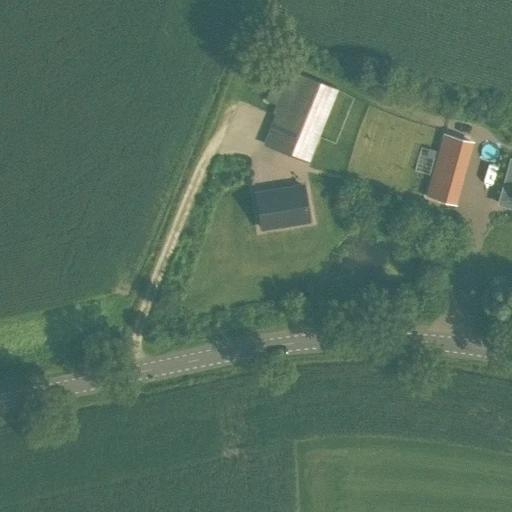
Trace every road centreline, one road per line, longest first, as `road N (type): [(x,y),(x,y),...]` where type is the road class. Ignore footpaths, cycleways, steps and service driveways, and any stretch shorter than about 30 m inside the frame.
road 1 (secondary): [(0,404),(272,346),(401,341),(511,357)]
road 2 (track): [(256,0),(219,120)]
